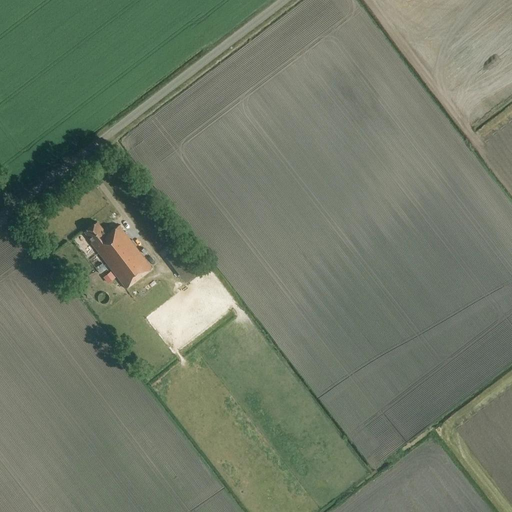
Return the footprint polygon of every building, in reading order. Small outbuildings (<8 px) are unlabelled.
[(286,27),(297,19),(292,11),(257,35),(262,42),(285,26),(286,27)] [(126,289),(144,275),(152,268),(119,226),(107,235),(97,222),(85,232),(92,242),(91,243),(93,245),(86,250),(91,258),(98,252),(126,289)] [(165,258),(184,282),(204,267),(185,242),(165,258)] [(150,262),(170,288),(179,282),(159,256),(150,262)] [(111,272),(103,278),(108,284),(116,278),(111,272)]
